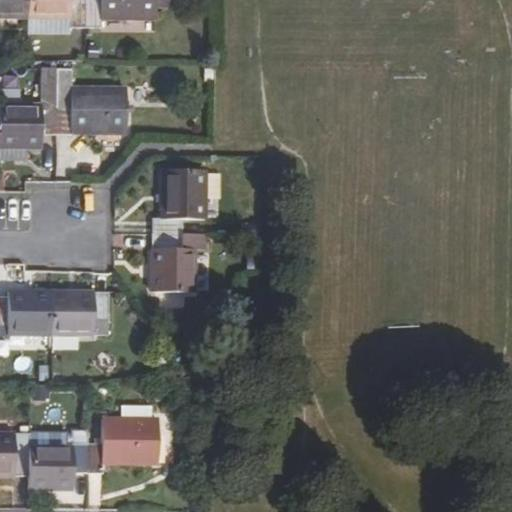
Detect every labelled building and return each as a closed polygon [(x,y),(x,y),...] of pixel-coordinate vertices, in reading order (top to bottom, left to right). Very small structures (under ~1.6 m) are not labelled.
[(0,0),(0,16),(27,17),(27,0),(0,0)] [(27,0),(27,17),(70,17),(71,25),(85,25),(85,0),(27,0)] [(85,0),(85,25),(100,25),(100,17),(143,18),(144,7),(143,0),(85,0)] [(56,158),(70,159),(71,134),(126,135),(126,92),(72,91),(71,129),(56,128),(56,158)] [(56,158),(56,128),(41,128),(42,117),(0,117),(0,157),(25,158),(56,158)] [(0,170),(25,171),(25,158),(0,157),(0,170)] [(153,220),(153,235),(181,235),(182,220),(208,220),(209,174),(167,174),(166,220),(153,220)] [(153,235),(152,292),(195,293),(196,252),(181,251),(181,235),(153,235)] [(0,298),(0,328),(6,329),(7,336),(50,336),(50,294),(7,293),(7,299),(0,298)] [(50,294),(50,336),(93,337),(93,323),(108,323),(108,294),(50,294)] [(87,444),(86,473),(102,473),(102,463),(156,464),(157,422),(101,422),(102,444),(87,444)] [(0,435),(0,477),(28,478),(28,448),(28,436),(14,436),(0,435)] [(28,478),(28,490),(72,491),(72,472),(86,473),(87,444),(72,443),(72,449),(28,448),(28,478)]
